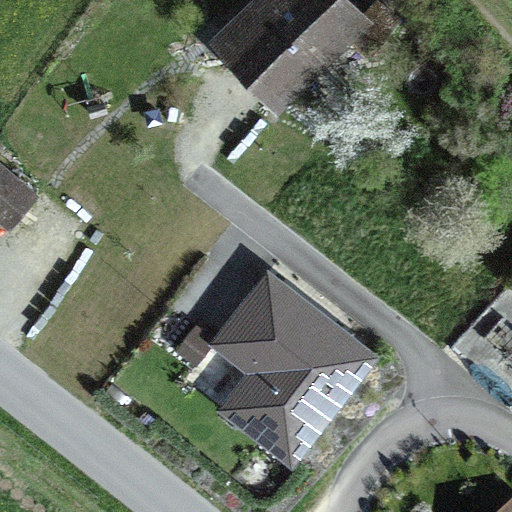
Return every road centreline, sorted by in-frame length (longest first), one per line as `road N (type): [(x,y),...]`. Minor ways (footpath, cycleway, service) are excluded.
road 1 (tertiary): [(179,511),(0,367)]
road 2 (residential): [(511,435),(458,417),(409,425),(369,457),(343,511)]
